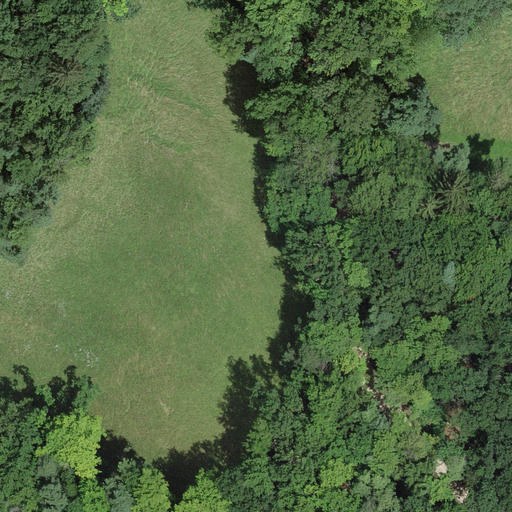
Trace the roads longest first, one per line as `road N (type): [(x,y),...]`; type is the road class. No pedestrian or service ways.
road 1 (track): [(322,0),(320,89),(366,298),(370,374),(354,420),(352,511)]
road 2 (track): [(480,511),(370,374)]
